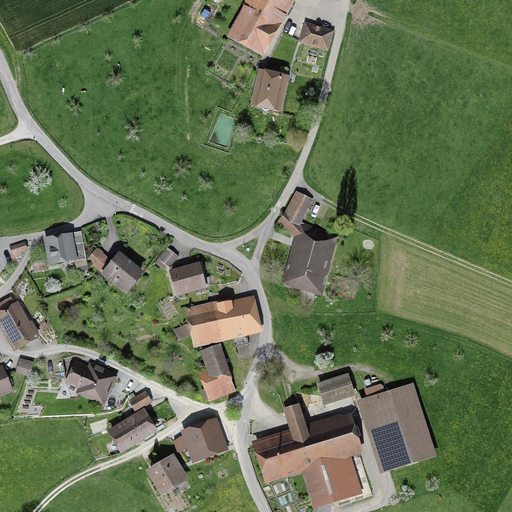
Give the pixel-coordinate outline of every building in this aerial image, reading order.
[(261,51),(288,0),(253,0),(233,36),(261,51)] [(302,38),(301,41),(327,49),(332,33),(310,26),(306,39),(302,38)] [(283,79),(263,74),(256,103),(277,108),(283,79)] [(297,193),(287,212),(279,222),(293,234),(301,225),(299,224),(311,201),(297,193)] [(292,262),(287,281),(320,290),(325,272),(321,271),(330,237),(305,227),(296,263),(292,262)] [(72,234),(49,238),(45,242),(48,261),(76,256),(77,260),(85,259),(83,244),(74,245),(72,234)] [(23,243),(11,247),(13,254),(25,250),(23,243)] [(159,259),(156,263),(164,269),(167,265),(169,268),(178,256),(167,248),(158,259),(159,259)] [(97,249),(87,261),(111,281),(113,278),(120,284),(121,283),(128,289),(141,274),(119,256),(113,262),(97,249)] [(34,262),(35,270),(45,269),(43,261),(34,262)] [(171,272),(177,294),(209,286),(210,277),(203,279),(200,267),(190,270),(189,267),(171,272)] [(12,299),(0,305),(0,317),(16,346),(38,334),(31,323),(27,325),(12,299)] [(187,310),(196,346),(212,343),(211,337),(232,333),(235,347),(249,344),(246,330),(256,327),(251,304),(200,316),(198,307),(187,310)] [(187,325),(175,330),(179,340),(191,334),(187,325)] [(208,397),(210,400),(230,392),(222,372),(226,370),(218,348),(216,348),(215,345),(201,350),(209,370),(202,372),(205,379),(207,379),(210,388),(202,391),(205,398),(208,397)] [(21,360),(18,370),(30,373),(33,363),(21,360)] [(81,388),(80,391),(102,401),(113,376),(91,367),(90,370),(78,364),(69,383),(81,388)] [(0,393),(10,389),(4,374),(0,375),(0,393)] [(319,386),(325,403),(353,394),(348,377),(319,386)] [(370,400),(368,401),(390,468),(432,455),(411,388),(384,396),(380,386),(367,391),(370,400)] [(145,393),(130,402),(135,411),(151,401),(145,393)] [(294,435),(259,446),(269,476),(303,465),(316,506),(360,491),(348,452),(359,448),(349,418),(305,432),(297,408),(287,411),(294,435)] [(111,430),(122,449),(153,431),(143,414),(115,430),(114,428),(111,430)] [(213,425),(188,435),(188,436),(174,442),(178,452),(192,447),(196,456),(221,447),(213,425)] [(183,481),(169,459),(150,471),(163,492),(183,481)]
